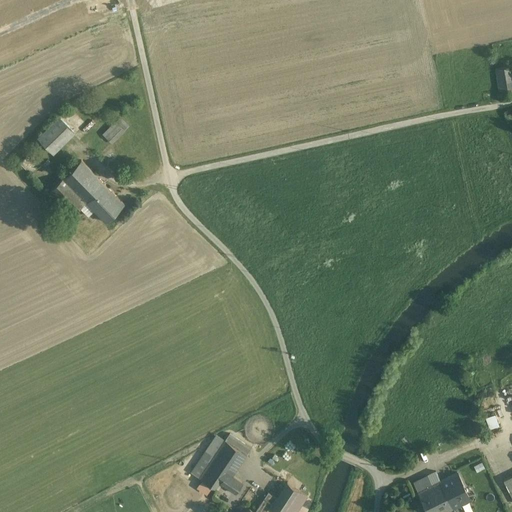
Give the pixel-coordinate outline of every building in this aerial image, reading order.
[(511,70),(511,67),(496,69),(500,99),(511,96),(511,70)] [(74,132),(60,117),(46,131),(60,145),(74,132)] [(116,122),(125,130),(129,126),(121,117),(116,122)] [(116,122),(103,135),(112,144),(125,130),(116,122)] [(60,145),(46,131),(38,138),(53,153),(61,146),(60,145)] [(104,183),(81,160),(63,178),(86,202),(104,183)] [(86,202),(63,178),(49,192),(71,216),(86,202)] [(104,183),(86,202),(106,222),(124,204),(104,183)] [(69,218),(62,211),(58,214),(65,221),(69,218)] [(251,449),(230,434),(225,441),(247,455),(251,449)] [(217,435),(191,473),(200,479),(211,462),(225,441),(217,435)] [(225,441),(211,462),(233,476),(247,455),(225,441)] [(479,451),(435,472),(440,482),(484,461),(479,451)] [(484,461),(440,482),(453,508),(496,487),(484,461)] [(233,476),(211,462),(200,479),(215,489),(219,482),(236,494),(243,483),(233,476)] [(427,476),(414,482),(419,492),(432,486),(427,476)] [(511,476),(503,480),(511,498),(511,476)] [(432,486),(419,492),(428,511),(444,511),(453,508),(440,482),(432,486)] [(277,498),(271,507),(278,511),(296,511),(307,496),(287,483),(277,498)] [(268,492),(255,511),(265,511),(269,506),(271,507),(277,498),(268,492)]
